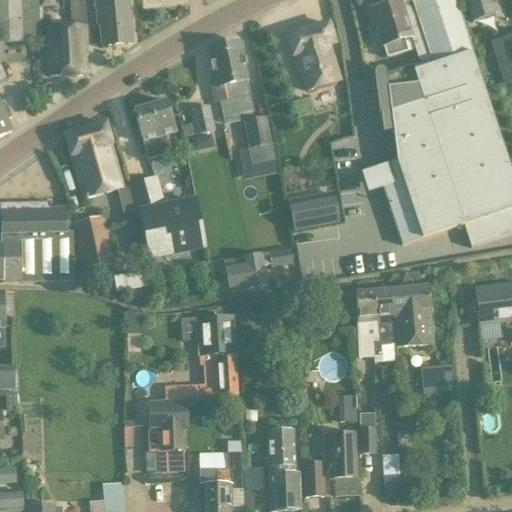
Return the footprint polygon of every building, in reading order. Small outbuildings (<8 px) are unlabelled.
[(0,45),(39,45),(36,0),(28,0),(0,1),(0,45)] [(94,0),(97,25),(105,24),(106,46),(130,44),(126,0),(94,0)] [(395,163),(374,170),(400,247),(462,227),(470,250),(511,235),(511,180),(471,56),(472,55),(454,0),(407,0),(371,12),(369,12),(381,51),(383,51),(386,61),(407,54),(404,44),(411,42),(419,65),(412,67),(413,68),(385,77),(385,76),(383,72),(381,71),(379,71),(376,72),(375,73),(374,75),(381,133),(392,133),(395,163)] [(461,0),(463,5),(465,4),(472,25),(492,19),(486,0),(488,0),(489,0),(461,0)] [(86,77),(84,27),(86,27),(85,1),(70,1),(70,27),(46,27),(47,78),(86,77)] [(297,75),(301,73),(306,93),(340,82),(329,45),(335,44),(329,24),(286,37),(292,57),(295,56),(297,63),(294,64),(297,75)] [(511,83),(511,37),(492,44),(504,86),(511,83)] [(239,43),(207,49),(215,86),(209,87),(213,104),(219,103),(219,105),(222,117),(236,114),(233,99),(242,98),(239,84),(248,82),(239,43)] [(163,157),(158,139),(174,134),(171,124),(172,123),(167,103),(133,112),(141,143),(146,161),(163,157)] [(0,138),(10,134),(5,122),(10,120),(3,105),(0,105),(0,138)] [(191,125),(182,127),(184,139),(214,132),(208,107),(188,111),(191,125)] [(270,146),(265,119),(242,123),(247,151),(250,151),(251,158),(270,154),(268,147),(270,146)] [(104,124),(64,136),(82,201),(124,189),(104,124)] [(156,179),(128,187),(134,207),(136,214),(146,261),(205,249),(195,202),(165,208),(156,179)] [(331,193),(309,197),(314,228),(337,224),(331,193)] [(0,286),(72,284),(70,235),(66,236),(65,209),(0,211),(0,286)] [(114,266),(107,239),(108,238),(103,218),(72,225),(83,273),(114,266)] [(293,265),(291,251),(268,255),(270,267),(270,270),(293,265)] [(242,265),(226,267),(231,293),(246,290),(246,291),(266,287),(263,268),(270,267),(268,255),(241,260),(242,265)] [(478,328),(511,323),(511,286),(474,291),(478,328)] [(427,287),(388,291),(394,346),(394,351),(432,348),(427,287)] [(376,341),(371,341),(372,358),(381,358),(380,349),(394,346),(388,291),(372,292),(376,341)] [(372,292),(354,294),(358,359),(372,358),(371,341),(376,341),(372,292)] [(122,334),(140,334),(140,314),(123,314),(122,334)] [(160,411),(148,411),(148,433),(149,455),(156,455),(185,454),(185,431),(185,423),(186,405),(186,403),(199,402),(219,401),(219,400),(238,399),(235,360),(234,360),(234,355),(231,319),(196,322),(181,323),(183,342),(198,341),(199,358),(200,369),(202,368),(203,388),(198,389),(165,391),(166,405),(160,405),(160,411)] [(453,393),(450,367),(419,370),(422,396),(453,393)] [(13,373),(0,372),(0,390),(13,390),(13,373)] [(355,424),(355,410),(350,410),(350,398),(336,399),(338,425),(355,424)] [(376,455),(375,431),(374,431),(373,415),(358,416),(359,431),(360,455),(376,455)] [(292,432),(265,434),(269,511),(299,511),(298,475),(294,475),(294,469),(292,432)] [(356,479),(354,435),(327,436),(328,481),(333,481),(334,499),(359,499),(358,479),(356,479)] [(414,450),(399,451),(401,492),(416,491),(414,450)] [(230,511),(230,492),(241,492),(241,456),(226,456),(226,472),(198,472),(198,511),(230,511)] [(324,499),(322,465),(301,466),(302,500),(324,499)] [(0,486),(15,486),(14,470),(0,470),(0,486)] [(262,491),(261,470),(244,471),(244,492),(262,491)] [(124,511),(122,484),(100,486),(103,511),(124,511)] [(21,511),(21,492),(0,493),(0,511),(21,511)]
